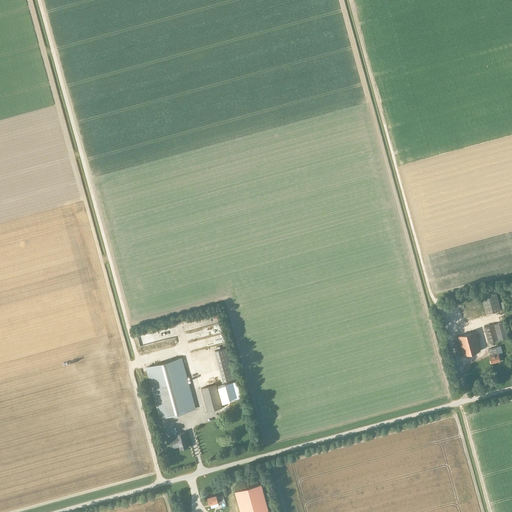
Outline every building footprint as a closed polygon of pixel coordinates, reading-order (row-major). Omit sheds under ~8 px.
[(480,295),(486,314),(500,310),(495,291),(480,295)] [(215,316),(200,319),(201,325),(217,322),(215,316)] [(488,343),(508,337),(503,322),(484,327),(488,343)] [(458,336),(463,355),(480,351),(475,332),(458,336)] [(145,343),(161,342),(160,335),(144,337),(145,343)] [(490,355),(489,356),(491,363),(500,361),(498,353),(497,354),(495,347),(488,349),(490,355)] [(214,351),(223,382),(234,379),(226,348),(214,351)] [(146,367),(159,419),(195,409),(182,357),(146,367)] [(201,388),(207,412),(225,407),(224,403),(221,403),(216,384),(201,388)] [(180,450),(189,447),(184,432),(176,435),(176,436),(166,439),(168,445),(178,442),(180,450)] [(268,511),(260,483),(234,490),(240,511),(268,511)] [(225,502),(223,495),(217,497),(216,495),(207,497),(209,504),(218,502),(218,504),(225,502)]
